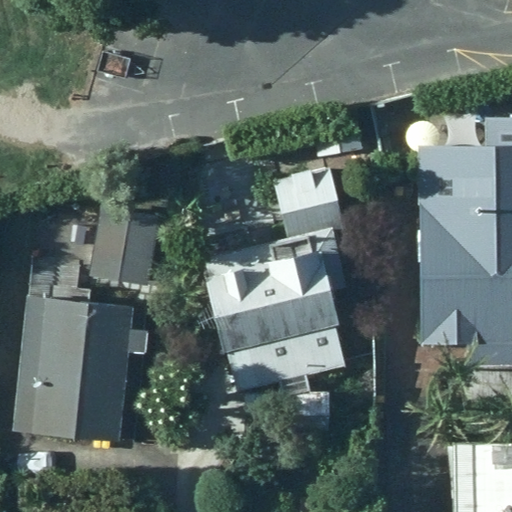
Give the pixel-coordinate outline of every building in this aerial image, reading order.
[(511,142),(416,142),(419,345),(466,344),(467,365),(511,364),(511,142)] [(273,182),(286,236),(341,222),(329,170),(273,182)] [(159,216),(98,206),(86,276),(147,286),(159,216)] [(344,292),(330,229),(202,258),(207,277),(201,279),(227,393),(277,381),(280,396),(306,390),(302,375),(343,366),(326,296),(344,292)] [(85,236),(31,230),(12,429),(118,440),(127,351),(143,353),(145,331),(127,329),(130,305),(79,300),(85,236)] [(327,398),(245,398),(246,433),(327,433),(327,398)] [(511,511),(511,439),(452,439),(452,511),(511,511)]
